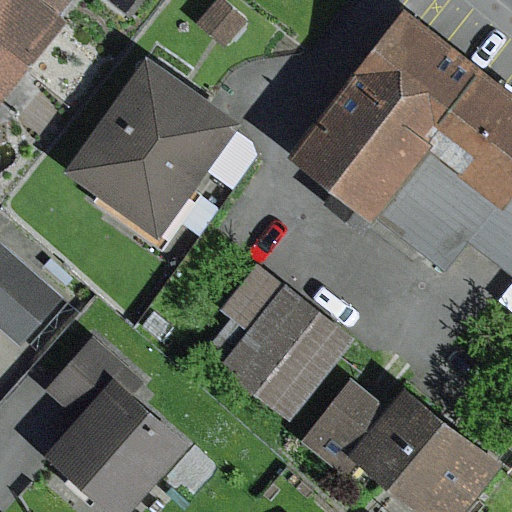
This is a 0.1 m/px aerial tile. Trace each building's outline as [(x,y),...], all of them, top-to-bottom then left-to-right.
[(0,0),(0,106),(65,32),(53,17),(71,0),(0,0)] [(511,90),(408,6),(285,155),(361,218),(376,199),(429,136),(502,196),(511,184),(511,90)] [(150,55),(68,164),(162,235),(244,126),(150,55)] [(429,136),(376,199),(457,264),(473,243),(511,272),(511,184),(502,196),(429,136)] [(11,254),(0,266),(0,326),(17,341),(58,295),(11,254)] [(351,346),(258,271),(195,349),(288,424),(351,346)] [(75,421),(44,456),(106,511),(124,511),(180,450),(112,390),(130,371),(97,342),(48,397),(75,421)] [(385,415),(350,388),(310,440),(401,511),(466,511),(501,469),(403,392),(385,415)]
